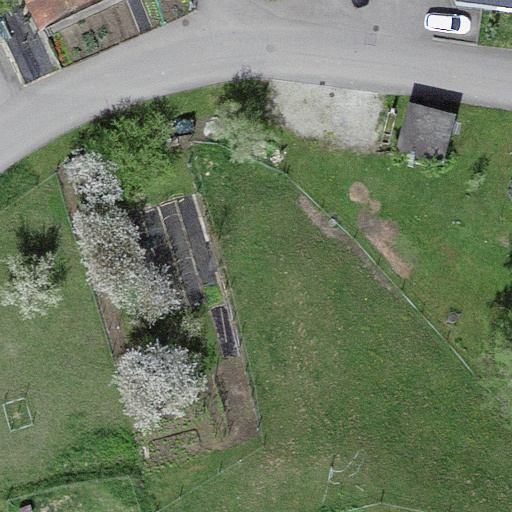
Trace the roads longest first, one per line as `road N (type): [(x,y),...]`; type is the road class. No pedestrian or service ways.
road 1 (residential): [(511,83),(241,48)]
road 2 (residential): [(241,48),(131,72),(0,141)]
